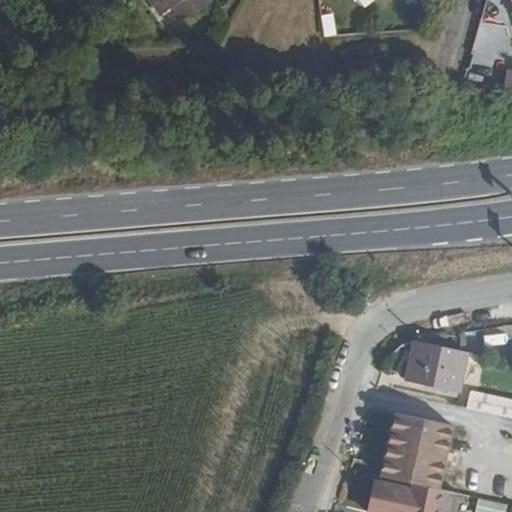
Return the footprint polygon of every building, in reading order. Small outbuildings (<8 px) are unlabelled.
[(214,0),(158,0),(167,12),(179,3),(190,19),(214,0)] [(511,69),(506,69),(503,88),(511,89),(511,69)] [(457,403),(467,365),(413,353),(404,392),(457,403)] [(511,426),(511,410),(474,402),(470,417),(511,426)] [(445,456),(450,433),(391,420),(385,443),(445,456)] [(435,497),(445,456),(385,443),(376,484),(407,491),(435,497)] [(452,511),(455,501),(435,497),(407,491),(406,498),(368,489),(362,511),(452,511)] [(475,511),(504,511),(505,504),(477,500),(475,511)]
